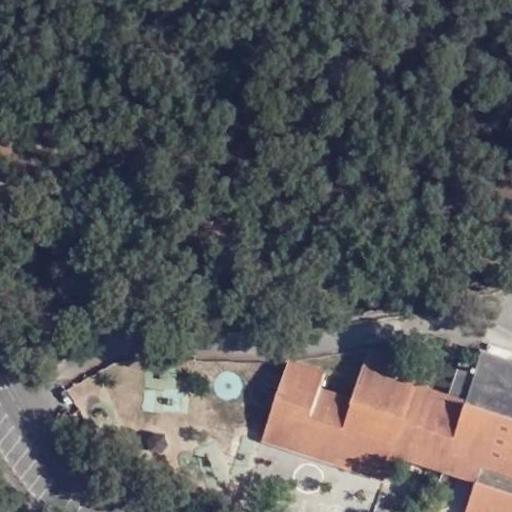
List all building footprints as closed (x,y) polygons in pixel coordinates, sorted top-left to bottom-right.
[(439,358),(429,355),(392,394),(370,416),(353,420),(289,403),(282,424),(350,446),(405,464),(411,447),(416,431),(480,451),(496,400),(511,405),(511,346),(499,342),(494,359),(478,353),(465,387),(434,377),(439,358)] [(364,405),(416,351),(386,342),(369,391),(337,380),(341,365),(307,352),(294,390),(348,404),(364,405)] [(429,355),(416,351),(364,405),(348,404),(294,390),(289,403),(353,420),(370,416),(392,394),(429,355)] [(511,462),(511,405),(496,400),(480,451),(501,458),(511,462)] [(401,474),(405,464),(350,446),(282,424),(279,434),(401,474)] [(416,431),(411,447),(494,475),(501,458),(480,451),(416,431)] [(511,511),(511,462),(501,458),(494,475),(483,509),(492,511),(511,511)]
